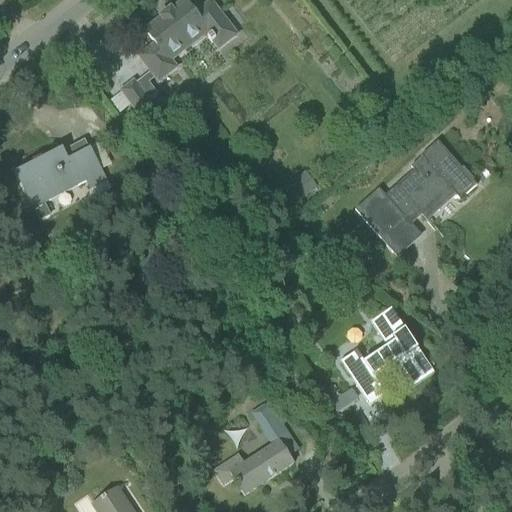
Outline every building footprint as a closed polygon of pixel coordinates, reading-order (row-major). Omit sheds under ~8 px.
[(144,32),(154,45),(138,57),(158,82),(175,68),(169,61),(205,33),(208,37),(207,38),(210,43),(212,41),(218,48),(235,35),(209,2),(193,14),(183,1),(170,11),(170,10),(159,18),(160,19),(144,32)] [(151,106),(135,85),(133,82),(121,91),(140,115),(151,106)] [(355,212),(354,213),(380,243),(381,242),(403,223),(409,229),(411,226),(421,218),(426,224),(455,198),(459,203),(476,188),(437,144),(420,159),(421,160),(410,170),(413,173),(385,198),(383,200),(377,193),(355,212)] [(44,205),(86,184),(90,192),(105,185),(97,168),(88,150),(74,157),(70,150),(62,154),(59,149),(14,172),(23,190),(33,210),(40,223),(50,218),(44,205)] [(317,190),(304,174),(282,193),(294,208),(317,190)] [(339,365),(357,392),(369,409),(386,397),(374,381),(396,366),(405,380),(398,385),(404,395),(434,375),(390,311),(370,325),(386,350),(364,365),(357,353),(339,365)] [(278,421),(267,428),(275,441),(286,434),(279,422),(278,421)] [(115,442),(105,451),(124,457),(123,445),(115,442)] [(239,458),(214,474),(222,487),(232,481),(243,499),(293,466),(288,459),(279,444),(272,449),(244,467),(239,458)] [(130,511),(116,491),(100,502),(101,503),(92,509),(94,511),(130,511)]
